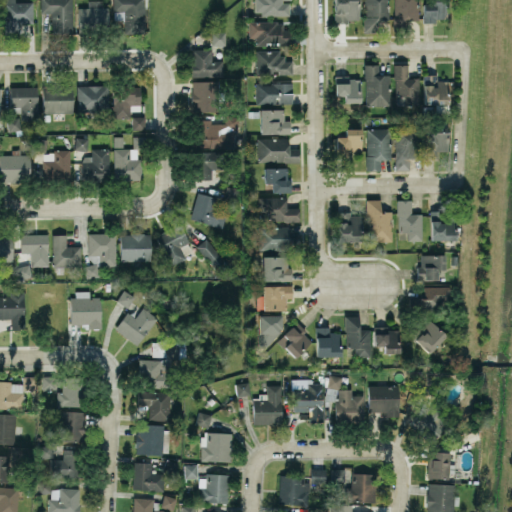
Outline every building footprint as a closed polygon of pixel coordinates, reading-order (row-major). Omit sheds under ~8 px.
[(32,23),(32,1),(14,2),(14,0),(3,0),(5,32),(18,32),(17,23),(32,23)] [(71,32),(72,0),(40,0),(40,12),(51,13),(51,32),(71,32)] [(107,6),(102,6),(101,0),(87,0),(88,7),(79,7),(79,25),(108,24),(107,6)] [(143,0),(112,0),(113,20),(123,19),(123,33),(145,32),(143,0)] [(254,0),(255,15),(289,14),(288,0),(254,0)] [(333,0),(333,21),(358,21),(357,0),(333,0)] [(387,0),(363,0),(364,32),(377,31),(377,19),(388,18),(387,0)] [(416,19),(415,0),(393,0),(393,29),(407,29),(407,19),(416,19)] [(446,18),(445,0),(421,0),(422,22),(436,22),(436,18),(446,18)] [(255,44),(290,45),(290,29),(282,29),(282,21),(248,20),(248,38),(255,38),(255,44)] [(224,31),(211,31),(211,44),(224,45),(224,31)] [(211,48),(190,49),(191,76),(223,76),(222,59),(211,60),(211,48)] [(255,74),(291,73),(291,61),(281,61),(281,49),(255,50),(255,74)] [(364,105),(389,105),(389,74),(378,74),(378,64),(364,64),(364,105)] [(418,77),(407,77),(407,64),(395,64),(394,104),(418,104),(418,77)] [(447,80),(436,80),(436,74),(422,75),(423,104),(447,103),(447,80)] [(334,95),(343,95),(343,102),(360,102),(359,76),(334,76),(334,95)] [(213,80),(190,81),(191,111),(213,111),(213,80)] [(291,103),(291,82),(255,83),(256,103),(291,103)] [(42,113),(72,112),(71,84),(42,85),(42,113)] [(77,112),(108,111),(107,84),(76,85),(77,112)] [(37,86),(9,86),(9,107),(21,107),(20,118),(36,118),(37,86)] [(130,117),(129,104),(140,104),(139,86),(112,86),(112,117),(130,117)] [(289,133),(289,119),(283,119),(283,108),(259,109),(260,134),(289,133)] [(144,129),(144,116),(131,116),(132,129),(144,129)] [(8,130),(19,129),(19,118),(7,118),(8,130)] [(198,147),(225,146),(225,138),(235,138),(235,118),(224,118),(224,123),(210,123),(210,119),(197,119),(198,147)] [(417,158),(416,127),(393,127),(395,170),(409,169),(409,158),(417,158)] [(436,157),(436,151),(447,150),(446,127),(422,128),(422,157),(436,157)] [(360,154),(360,128),(344,128),(344,136),(335,136),(335,154),(360,154)] [(380,170),(380,159),(389,159),(389,128),(365,128),(366,170),(380,170)] [(87,150),(87,138),(75,137),(75,149),(87,150)] [(288,138),(257,137),(256,161),(298,162),(299,148),(288,148),(288,138)] [(114,147),(113,178),(138,179),(139,148),(114,147)] [(81,181),(108,181),(108,148),(91,148),(91,156),(81,156),(81,181)] [(70,178),(69,150),(42,151),(43,178),(70,178)] [(211,169),(217,168),(216,151),(193,152),(194,179),(211,179),(211,169)] [(0,181),(30,181),(29,154),(0,154),(0,181)] [(288,167),(263,168),(263,183),(271,183),(271,192),(289,192),(288,167)] [(238,187),(225,186),(225,203),(237,204),(238,187)] [(217,196),(196,192),(191,220),(222,226),(225,210),(215,208),(217,196)] [(299,207),(286,207),(286,197),(258,196),(257,211),(267,211),(267,220),(299,221),(299,207)] [(391,240),(390,211),(380,211),(380,199),(366,199),(366,241),(391,240)] [(421,240),(421,213),(411,213),(411,199),(397,199),(396,231),(407,232),(407,240),(421,240)] [(430,239),(455,239),(455,217),(442,217),(442,210),(429,210),(430,239)] [(336,240),(361,241),(361,215),(350,215),(350,211),(337,211),(336,240)] [(186,258),(180,246),(189,242),(179,223),(154,235),(170,266),(186,258)] [(258,250),(288,249),(288,225),(258,226),(258,250)] [(115,265),(115,232),(87,233),(87,261),(85,261),(85,277),(97,276),(97,265),(115,265)] [(0,233),(0,260),(12,261),(11,234),(0,233)] [(48,265),(47,233),(19,234),(20,252),(29,252),(30,265),(48,265)] [(120,260),(150,260),(150,233),(119,233),(120,260)] [(66,234),(51,234),(52,267),(80,266),(80,245),(66,246),(66,234)] [(196,246),(215,270),(225,262),(206,238),(196,246)] [(444,269),(443,254),(418,254),(418,279),(436,278),(436,269),(444,269)] [(262,280),(291,280),(291,266),(288,266),(288,255),(261,256),(262,280)] [(19,278),(31,276),(29,264),(17,266),(19,278)] [(285,310),(285,298),(292,298),(292,285),(262,285),(262,310),(285,310)] [(447,285),(423,286),(423,297),(410,298),(411,312),(448,311),(447,285)] [(117,300),(127,307),(134,296),(123,289),(117,300)] [(0,318),(10,318),(10,329),(24,328),(23,290),(6,291),(6,295),(0,295),(0,318)] [(87,328),(100,328),(100,296),(88,296),(89,291),(71,290),(70,323),(87,323),(87,328)] [(127,311),(114,328),(137,344),(157,317),(142,307),(134,317),(127,311)] [(358,315),(344,315),(345,347),(355,347),(355,356),(370,356),(369,329),(359,329),(358,315)] [(428,353),(445,335),(428,318),(421,326),(417,323),(407,333),(428,353)] [(312,340),(295,322),(277,340),(293,358),(312,340)] [(315,356),(339,355),(339,332),(328,332),(328,326),(315,327),(315,356)] [(383,352),(399,352),(398,329),(388,329),(388,326),(373,326),(374,346),(382,345),(383,352)] [(167,386),(167,360),(139,359),(138,385),(167,386)] [(341,376),(329,374),(327,386),(339,388),(341,376)] [(41,389),(53,389),(54,376),(41,376),(41,389)] [(56,405),(81,406),(82,378),(59,377),(59,391),(56,391),(56,405)] [(322,382),(311,382),(311,378),(292,378),(292,411),(308,411),(308,420),(323,420),(322,382)] [(0,408),(22,409),(23,382),(0,381),(0,408)] [(235,383),(237,396),(249,394),(247,381),(235,383)] [(281,423),(280,384),(266,384),(266,395),(251,396),(252,424),(281,423)] [(399,416),(398,384),(367,385),(368,412),(385,411),(385,416),(399,416)] [(351,395),(351,389),(335,389),(336,421),(363,420),(362,394),(351,395)] [(148,405),(148,419),(168,420),(169,391),(137,390),(137,405),(148,405)] [(445,427),(428,408),(414,421),(431,439),(445,427)] [(81,441),(82,411),(57,410),(56,440),(81,441)] [(211,415),(199,411),(195,423),(207,427),(211,415)] [(0,442),(14,443),(14,413),(0,412),(0,442)] [(168,454),(169,425),(143,424),(143,430),(135,430),(134,452),(168,454)] [(200,460),(230,461),(231,432),(201,432),(200,460)] [(51,457),(51,445),(40,445),(40,457),(51,457)] [(50,458),(50,475),(78,476),(79,449),(63,449),(62,459),(50,458)] [(427,477),(449,478),(450,452),(428,451),(427,477)] [(8,455),(0,454),(0,480),(8,481),(8,455)] [(151,462),(133,461),(132,489),(164,490),(164,473),(151,472),(151,462)] [(197,477),(197,464),(184,464),(184,477),(197,477)] [(310,482),(325,482),(325,468),(310,468),(310,482)] [(343,468),(331,469),(332,482),(344,481),(343,468)] [(373,501),(374,473),(351,472),(350,486),(345,486),(345,501),(373,501)] [(227,475),(200,474),(199,501),(227,502),(227,475)] [(278,504),(307,504),(307,475),(279,474),(278,504)] [(452,511),(453,483),(427,482),(425,511),(452,511)] [(0,511),(16,511),(17,486),(0,486),(0,511)] [(48,511),(78,511),(79,488),(49,488),(48,511)] [(173,509),(176,498),(164,494),(160,506),(173,509)] [(163,511),(164,509),(152,509),(152,497),(132,497),(131,511),(163,511)]
